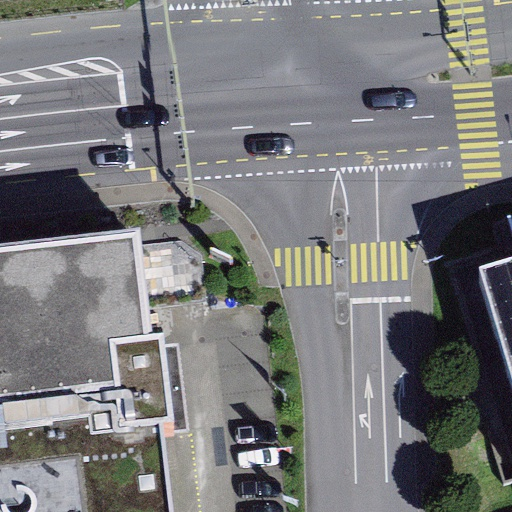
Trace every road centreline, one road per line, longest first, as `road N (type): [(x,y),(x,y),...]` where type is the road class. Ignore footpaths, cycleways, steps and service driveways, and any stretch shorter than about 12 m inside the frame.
road 1 (residential): [(307,109),(325,161),(341,265),(358,511)]
road 2 (secondary): [(0,136),(307,109)]
road 3 (secondary): [(282,50),(98,43),(0,60)]
road 4 (secondary): [(511,33),(282,50)]
road 5 (secondary): [(307,109),(511,110)]
